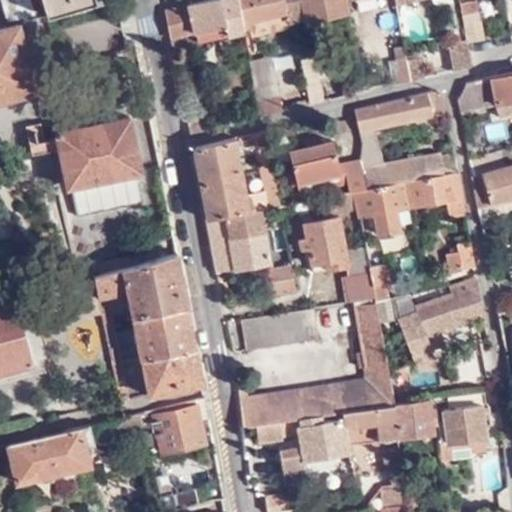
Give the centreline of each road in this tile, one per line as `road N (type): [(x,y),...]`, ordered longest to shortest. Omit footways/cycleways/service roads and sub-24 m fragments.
road 1 (residential): [(447,79),(511,455)]
road 2 (tertiary): [(243,511),(176,145)]
road 3 (residential): [(176,145),(447,79)]
road 4 (tertiary): [(176,145),(145,0)]
